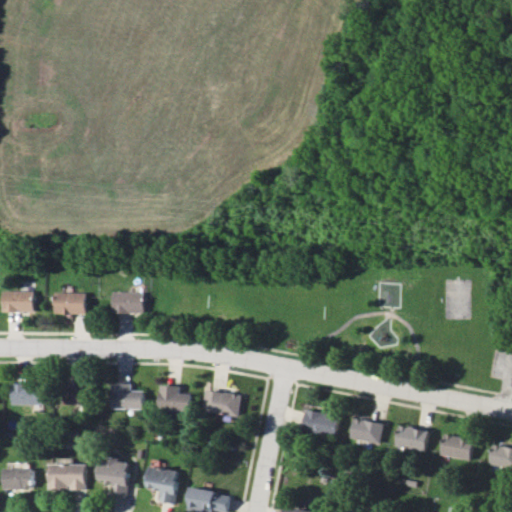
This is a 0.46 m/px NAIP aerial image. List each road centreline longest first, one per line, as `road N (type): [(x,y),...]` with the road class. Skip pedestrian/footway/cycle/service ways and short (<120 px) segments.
road 1 (residential): [(511,406),(222,348),(0,341)]
road 2 (residential): [(254,511),(289,361)]
